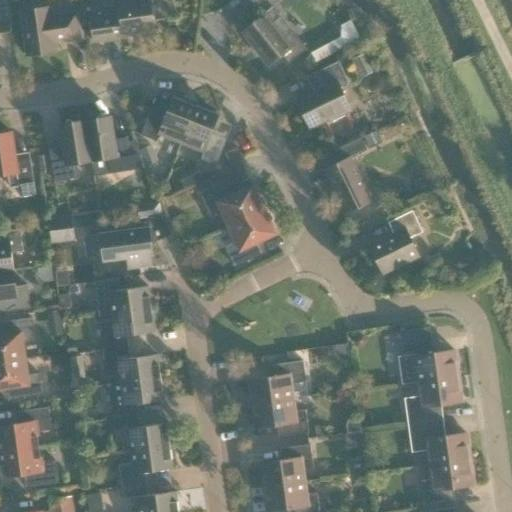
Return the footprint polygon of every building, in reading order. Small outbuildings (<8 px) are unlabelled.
[(0,0),(0,32),(11,31),(6,0),(0,0)] [(154,31),(150,0),(127,0),(118,1),(120,14),(104,16),(104,14),(90,16),(93,41),(106,39),(124,37),(124,35),(154,31)] [(52,15),(50,6),(20,10),(26,55),(57,50),(55,42),(81,38),(77,11),(52,15)] [(306,48),(274,7),(265,14),(243,31),(269,64),(282,53),(289,62),(306,48)] [(363,33),(355,23),(348,28),(347,27),(339,33),(342,38),(334,44),(331,40),(314,53),(318,61),(338,51),(339,52),(349,45),(348,43),(363,33)] [(373,70),(364,53),(351,59),(360,77),(373,70)] [(349,82),(338,61),(312,73),(319,88),(296,99),(310,128),(330,118),(331,120),(351,110),(340,87),(349,82)] [(159,134),(181,142),(196,105),(173,96),(166,114),(151,108),(141,134),(157,141),(159,134)] [(196,105),(181,142),(203,151),(200,158),(216,164),(226,138),(211,132),(218,114),(196,105)] [(85,120),(91,160),(107,158),(109,172),(133,168),(132,167),(128,141),(114,143),(110,116),(85,120)] [(76,162),(91,160),(85,120),(60,124),(65,151),(50,153),(55,180),(78,177),(76,162)] [(381,141),(375,130),(363,136),(369,147),(381,141)] [(11,131),(0,133),(0,174),(8,173),(9,182),(20,196),(36,193),(30,157),(15,159),(11,131)] [(367,149),(361,136),(334,149),(340,161),(324,169),(345,213),(371,200),(350,157),(367,149)] [(159,159),(153,144),(140,149),(147,164),(159,159)] [(243,160),(238,147),(225,153),(231,165),(243,160)] [(202,179),(199,171),(181,180),(184,187),(202,179)] [(229,225),(265,208),(253,184),(233,193),(228,182),(201,195),(210,215),(221,210),(229,225)] [(162,215),(160,201),(132,206),(134,219),(162,215)] [(265,208),(229,225),(236,241),(225,246),(234,265),(261,253),(256,242),(276,232),(265,208)] [(422,231),(412,210),(387,222),(394,235),(371,246),(370,245),(369,245),(383,273),(396,267),(395,264),(417,254),(417,256),(418,255),(410,237),(422,231)] [(76,247),(72,215),(49,218),(53,250),(76,247)] [(0,270),(13,269),(10,251),(22,250),(19,228),(0,231),(0,270)] [(152,253),(148,228),(85,236),(88,256),(103,254),(103,259),(127,256),(128,267),(151,264),(149,253),(152,253)] [(13,269),(0,270),(0,307),(1,312),(30,307),(27,284),(15,286),(13,269)] [(111,313),(151,308),(148,285),(120,289),(119,277),(94,281),(97,303),(110,302),(111,313)] [(100,327),(103,349),(128,346),(126,335),(154,331),(151,308),(111,313),(113,325),(100,327)] [(0,333),(0,360),(25,357),(23,340),(35,339),(32,317),(2,321),(4,333),(0,333)] [(354,340),(357,345),(363,345),(367,340),(364,335),(357,335),(354,340)] [(79,340),(68,341),(69,351),(81,350),(79,340)] [(417,380),(458,375),(454,349),(433,352),(432,340),(401,344),(403,356),(398,357),(401,384),(418,382),(417,380)] [(128,346),(103,349),(106,372),(119,370),(121,382),(160,376),(157,353),(129,357),(128,346)] [(25,357),(0,360),(0,387),(11,386),(13,398),(42,394),(39,373),(28,374),(25,357)] [(252,403),(292,397),(290,383),(306,381),(303,359),(268,364),(269,376),(249,379),(252,403)] [(86,385),(85,375),(73,376),(74,387),(86,385)] [(404,397),(408,424),(443,419),(441,404),(461,401),(458,375),(417,380),(418,382),(419,395),(404,397)] [(111,406),(112,418),(137,414),(136,403),(163,399),(160,376),(121,382),(107,384),(111,406)] [(292,397),(252,403),(255,427),(276,424),(278,436),(308,431),(305,409),(294,410),(292,397)] [(0,451),(38,446),(36,431),(51,429),(48,407),(20,411),(22,423),(0,426),(0,451)] [(86,419),(85,409),(75,409),(75,420),(86,419)] [(127,428),(130,450),(169,445),(166,422),(139,426),(137,414),(112,418),(114,430),(127,428)] [(445,435),(443,419),(408,424),(411,450),(427,448),(429,462),(469,458),(466,432),(445,435)] [(260,462),(264,486),(304,481),(302,468),(313,467),(310,443),(279,448),(281,459),(260,462)] [(169,445),(130,450),(131,462),(118,464),(121,486),(146,483),(145,471),(173,468),(169,445)] [(38,446),(0,451),(0,468),(1,477),(29,473),(31,486),(58,483),(55,460),(40,462),(38,446)] [(473,484),(469,458),(429,462),(431,477),(420,478),(424,503),(454,498),(452,487),(473,484)] [(305,493),(304,481),(264,486),(267,510),(288,507),(288,511),(319,511),(316,492),(305,493)] [(136,496),(138,511),(178,511),(176,490),(148,494),(146,483),(121,486),(123,498),(136,496)] [(74,511),(72,496),(48,499),(49,511),(74,511)]
